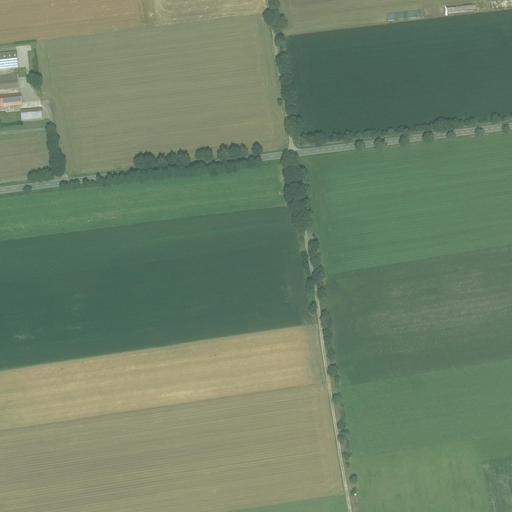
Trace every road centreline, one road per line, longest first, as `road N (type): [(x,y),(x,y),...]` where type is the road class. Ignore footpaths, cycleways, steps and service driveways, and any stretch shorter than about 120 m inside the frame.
road 1 (track): [(350,511),(291,155)]
road 2 (tertiary): [(0,191),(291,155)]
road 3 (tertiary): [(291,155),(511,127)]
road 4 (residential): [(267,0),(291,155)]
